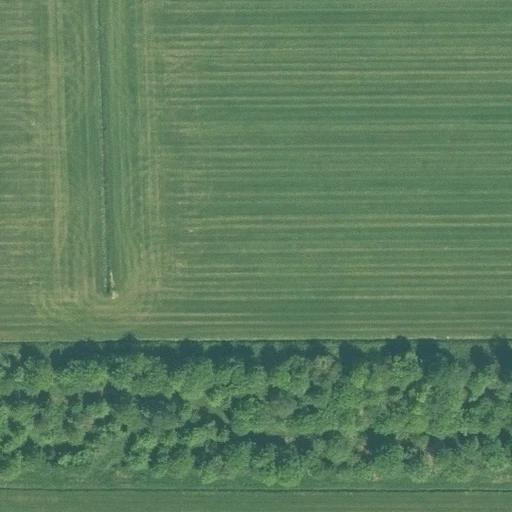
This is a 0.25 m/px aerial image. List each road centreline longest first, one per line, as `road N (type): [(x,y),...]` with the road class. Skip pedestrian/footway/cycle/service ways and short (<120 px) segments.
road 1 (track): [(0,392),(171,393),(234,430),(252,432),(511,432)]
road 2 (track): [(511,478),(0,478)]
